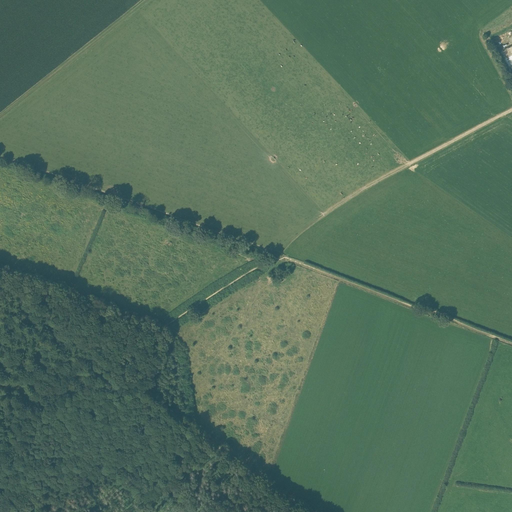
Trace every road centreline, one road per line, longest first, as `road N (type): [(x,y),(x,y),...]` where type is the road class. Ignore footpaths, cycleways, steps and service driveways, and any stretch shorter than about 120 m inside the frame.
road 1 (track): [(0,156),(274,256)]
road 2 (track): [(274,256),(511,342)]
road 3 (track): [(511,110),(308,224)]
road 4 (track): [(201,434),(302,511)]
road 5 (track): [(201,434),(105,361)]
